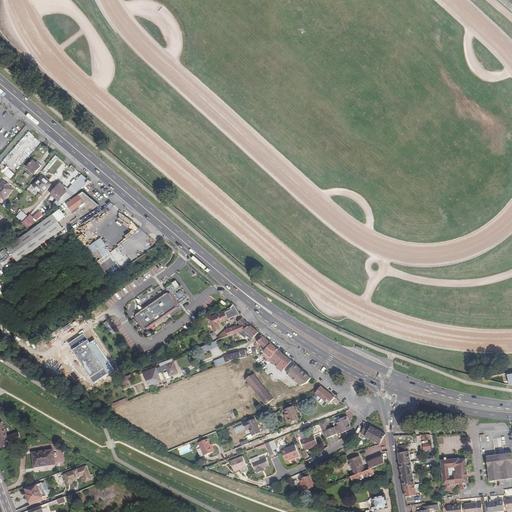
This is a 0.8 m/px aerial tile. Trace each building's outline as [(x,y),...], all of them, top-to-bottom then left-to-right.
[(33,161),(27,168),(34,174),(41,166),(37,162),(36,163),(33,161)] [(6,165),(1,171),(11,179),(16,173),(10,168),(6,165)] [(84,175),(75,184),(82,190),(90,181),(84,175)] [(43,195),(52,184),(42,177),(33,187),(43,195)] [(3,182),(0,185),(1,186),(0,187),(0,195),(4,199),(12,190),(3,182)] [(51,195),(59,202),(62,198),(65,201),(71,196),(63,190),(59,186),(51,195)] [(85,204),(73,212),(73,213),(77,217),(76,218),(79,222),(101,207),(86,192),(80,196),(85,204)] [(68,205),(73,212),(85,204),(80,196),(68,205)] [(39,205),(30,214),(34,217),(42,208),(39,205)] [(17,262),(37,247),(63,228),(59,221),(66,216),(61,208),(19,239),(9,247),(17,262)] [(18,216),(23,220),(27,215),(22,211),(18,216)] [(27,218),(22,223),(28,228),(32,225),(27,218)] [(88,247),(97,260),(109,252),(100,239),(97,241),(88,247)] [(137,250),(128,256),(133,262),(142,256),(137,250)] [(122,270),(109,252),(97,260),(110,278),(122,270)] [(180,302),(187,298),(182,289),(175,293),(180,302)] [(168,293),(135,315),(146,330),(178,308),(168,293)] [(113,297),(106,304),(109,308),(117,301),(113,297)] [(224,305),(228,309),(229,308),(233,305),(229,300),(224,305)] [(219,313),(222,321),(239,314),(233,305),(229,308),(228,309),(219,312),(219,313)] [(208,317),(214,332),(219,329),(217,323),(222,321),(219,313),(208,317)] [(243,329),(250,326),(242,319),(237,322),(240,325),(236,326),(239,331),(243,329)] [(104,323),(110,332),(113,329),(108,321),(104,323)] [(225,330),(228,335),(239,331),(236,326),(231,328),(231,327),(225,330)] [(258,333),(250,326),(243,329),(247,333),(248,334),(252,338),(250,339),(251,340),(258,333)] [(215,339),(215,340),(228,335),(225,330),(220,334),(215,339)] [(215,336),(214,332),(206,334),(208,341),(215,336)] [(265,349),(271,344),(261,335),(256,341),(265,349)] [(206,344),(208,350),(217,346),(215,340),(206,344)] [(208,350),(206,344),(198,347),(200,353),(208,350)] [(262,354),(268,360),(278,350),(271,344),(265,349),(262,354)] [(223,355),(225,362),(231,359),(248,357),(246,350),(228,353),(223,355)] [(291,362),(278,350),(268,360),(277,368),(280,371),(281,372),(284,369),(291,362)] [(225,362),(223,355),(222,355),(222,357),(213,360),(215,366),(225,362)] [(166,369),(167,371),(168,374),(176,371),(173,362),(172,362),(171,359),(157,364),(159,367),(155,369),(154,368),(143,372),(148,385),(160,381),(156,373),(166,369)] [(247,380),(250,383),(267,405),(267,406),(274,401),(253,373),(250,375),(252,377),(247,380)] [(316,395),(321,398),(326,403),(327,403),(329,404),(331,403),(332,404),(334,402),(337,404),(340,402),(321,386),(318,390),(317,389),(311,392),(312,394),(315,393),(316,395)] [(284,410),(285,414),(287,417),(285,418),(287,423),(290,422),(298,419),(293,406),(284,410)] [(233,412),(226,416),(228,423),(236,419),(233,412)] [(318,422),(319,423),(322,431),(325,439),(341,432),(341,433),(351,429),(345,416),(336,420),(338,425),(330,428),(326,419),(318,422)] [(249,428),(252,436),(260,433),(255,419),(243,423),(245,430),(249,428)] [(322,431),(319,423),(310,427),(313,435),(322,431)] [(365,436),(379,444),(385,435),(385,434),(366,424),(361,433),(365,436)] [(0,449),(1,453),(22,444),(19,437),(8,441),(2,426),(0,427),(0,426),(0,449)] [(311,446),(311,448),(318,445),(313,435),(301,440),(304,449),(311,446)] [(213,452),(210,445),(208,439),(199,443),(204,456),(213,452)] [(274,454),(272,449),(269,442),(265,444),(266,447),(269,456),(274,454)] [(181,455),(192,450),(189,443),(178,448),(181,455)] [(285,462),(292,459),(291,458),(299,455),(295,445),(281,451),(285,462)] [(400,464),(411,462),(410,451),(405,451),(404,445),(397,446),(400,464)] [(33,454),(34,467),(35,473),(55,471),(54,465),(53,451),(33,454)] [(511,454),(500,456),(504,480),(511,479),(511,454)] [(351,466),(355,475),(365,471),(359,456),(350,460),(350,459),(349,460),(351,464),(351,466)] [(504,480),(500,456),(487,457),(488,462),(490,463),(488,466),(490,482),(504,480)] [(242,457),(230,462),(234,472),(246,467),(242,457)] [(368,462),(371,469),(372,469),(384,464),(384,457),(368,462)] [(260,469),(263,468),(269,466),(265,458),(252,463),(256,474),(261,472),(260,469)] [(458,483),(455,458),(442,460),(445,490),(453,490),(458,483)] [(466,472),(468,472),(467,459),(458,459),(458,458),(455,458),(458,483),(470,482),(469,476),(466,477),(466,472)] [(413,473),(411,462),(400,464),(402,475),(413,473)] [(87,465),(64,474),(68,483),(81,478),(83,484),(93,480),(87,465)] [(365,471),(355,475),(350,477),(353,483),(357,481),(357,482),(365,480),(364,478),(374,475),(372,469),(371,469),(365,471)] [(415,484),(413,473),(402,475),(404,486),(415,484)] [(299,479),(300,483),(301,486),(300,486),(302,490),(304,490),(305,493),(312,491),(311,487),(312,487),(309,475),(299,479)] [(29,506),(46,499),(40,483),(24,490),(26,495),(25,495),(29,506)] [(417,495),(415,484),(404,486),(406,497),(417,495)] [(102,511),(116,511),(147,500),(145,495),(102,511)] [(385,496),(373,498),(375,511),(387,508),(385,496)] [(150,511),(147,500),(116,511),(150,511)] [(506,511),(505,501),(502,502),(502,503),(499,504),(488,505),(489,511),(506,511)]
